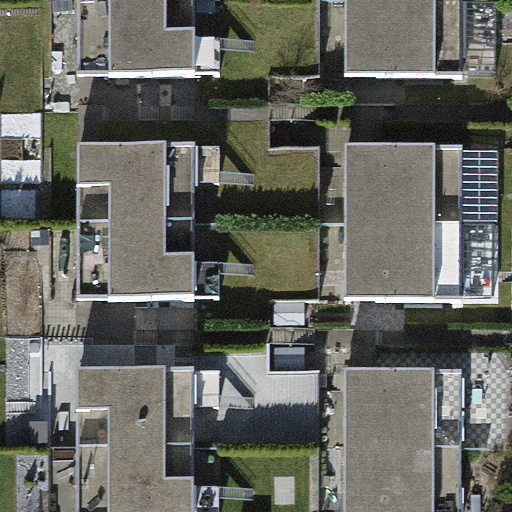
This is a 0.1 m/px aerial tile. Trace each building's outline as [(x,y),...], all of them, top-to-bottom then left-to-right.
[(219,0),(77,0),(78,75),(220,74),(219,0)] [(491,0),(345,0),(346,76),(492,76),(491,0)] [(228,140),(79,141),(81,299),(230,298),(228,140)] [(496,144),(351,144),(350,304),(496,304),(496,144)] [(220,511),(219,362),(73,364),(74,453),(74,511),(220,511)] [(467,511),(469,368),(345,367),(343,511),(467,511)] [(271,368),(271,427),(322,427),(322,369),(271,368)]
